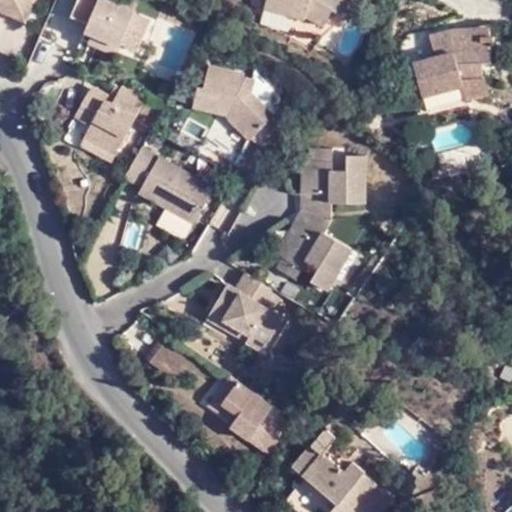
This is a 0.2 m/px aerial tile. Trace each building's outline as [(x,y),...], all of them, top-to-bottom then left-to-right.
[(0,0),(0,14),(23,23),(32,0),(0,0)] [(0,0),(0,23),(20,32),(23,23),(0,14),(0,0)] [(89,35),(114,46),(117,47),(132,12),(101,0),(74,0),(68,14),(85,22),(83,32),(89,35)] [(263,0),(260,14),(301,25),(303,18),(320,28),(329,11),(338,16),(347,0),(263,0)] [(143,51),(153,14),(136,9),(126,46),(143,51)] [(421,98),(462,87),(461,79),(483,76),(482,67),(489,65),(491,44),(493,43),(495,26),(454,28),(452,33),(430,37),(436,60),(414,64),(421,98)] [(110,56),(114,46),(89,35),(85,43),(110,56)] [(223,115),(250,144),(272,121),(248,98),(249,85),(240,83),(241,78),(205,70),(200,93),(195,93),(191,114),(213,118),(215,113),(223,115)] [(461,79),(462,87),(464,102),(486,99),(483,76),(461,79)] [(131,125),(138,110),(140,107),(116,93),(105,113),(84,99),(69,126),(86,134),(81,145),(112,161),(131,125)] [(149,136),(158,119),(138,110),(131,125),(149,136)] [(112,161),(81,145),(76,154),(108,169),(112,161)] [(329,152),(307,153),(307,196),(301,196),(302,211),(293,226),(298,233),(276,267),(297,280),(307,262),(318,268),(312,281),(327,290),(349,251),(323,235),(332,220),(332,204),(364,203),(363,157),(346,157),(345,174),(331,174),(329,152)] [(140,154),(125,184),(141,193),(139,199),(193,229),(211,191),(140,154)] [(432,182),(445,179),(442,166),(428,169),(432,182)] [(267,305),(275,290),(244,272),(233,289),(226,285),(215,304),(224,309),(220,316),(249,334),(245,343),(261,352),(282,317),(267,305)] [(224,309),(215,304),(205,320),(245,343),(249,334),(220,316),(224,309)] [(146,363),(174,383),(189,359),(162,340),(146,363)] [(208,404),(233,424),(238,416),(224,404),(238,380),(230,374),(208,404)] [(269,453),(283,425),(265,413),(271,404),(238,380),(224,404),(238,416),(233,424),(232,427),(269,453)] [(265,413),(283,425),(287,416),(271,404),(265,413)] [(330,510),(331,511),(349,511),(373,482),(362,473),(355,481),(343,470),(323,453),(335,439),(324,430),(293,468),(303,478),(283,500),(299,511),(303,511),(321,492),(334,505),(330,510)] [(351,462),(343,470),(355,481),(362,473),(351,462)] [(349,511),(370,511),(386,493),(373,482),(349,511)] [(386,493),(370,511),(379,511),(391,498),(386,493)]
